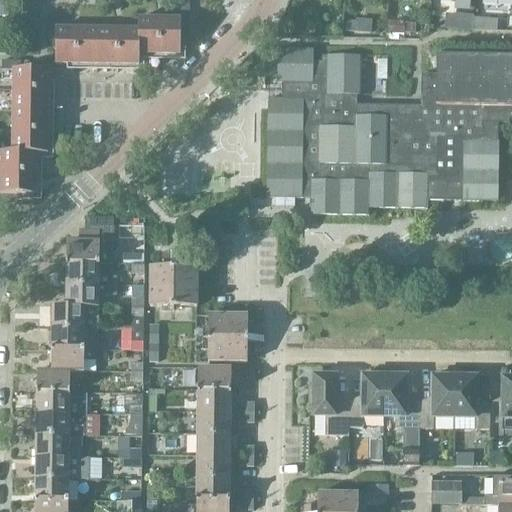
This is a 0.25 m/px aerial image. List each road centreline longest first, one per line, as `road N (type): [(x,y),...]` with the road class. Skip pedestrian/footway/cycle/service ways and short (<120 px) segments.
road 1 (residential): [(4,268),(241,34),(264,0)]
road 2 (residential): [(273,511),(273,304),(246,284),(246,239)]
